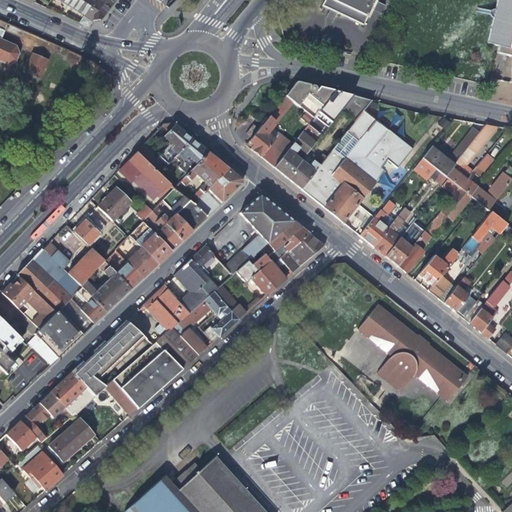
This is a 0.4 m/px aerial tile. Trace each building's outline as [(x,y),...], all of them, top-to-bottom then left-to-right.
[(56,0),(66,6),(82,16),(78,23),(87,27),(91,22),(93,21),(97,21),(113,1),(113,0),(56,0)] [(327,0),(323,8),(329,10),(332,12),(338,15),(365,28),(372,14),(373,12),(375,8),(377,4),(379,0),(327,0)] [(511,0),(498,0),(496,10),(494,20),(488,47),(499,50),(497,57),(511,59),(511,0)] [(377,4),(375,8),(373,12),(382,16),(385,9),(386,9),(379,6),(377,4)] [(334,23),(336,19),(338,15),(332,12),(328,19),(334,23)] [(0,62),(6,65),(15,62),(18,55),(14,47),(0,40),(0,37),(3,32),(0,30),(0,62)] [(31,56),(24,72),(38,79),(46,62),(31,56)] [(304,112),(312,119),(334,91),(318,87),(314,91),(315,89),(315,88),(314,87),(312,86),(310,86),(308,88),(308,89),(307,89),(308,85),(295,82),(284,96),(291,102),(304,112)] [(341,110),(354,120),(362,110),(370,100),(353,95),(341,110)] [(291,102),(284,96),(281,100),(288,106),(291,102)] [(281,100),(270,114),(247,142),(252,145),(249,149),(260,158),(272,168),(291,145),(270,128),(288,106),(281,100)] [(344,133),(356,143),(374,120),(362,110),(354,120),(344,133)] [(307,124),(312,119),(304,112),(299,118),(307,124)] [(410,149),(374,120),(356,143),(342,160),(316,193),(311,199),(330,215),(341,223),(383,171),(378,168),(385,160),(395,168),(410,149)] [(171,149),(177,155),(191,140),(180,131),(171,124),(162,125),(161,127),(168,133),(163,137),(174,146),(171,149)] [(250,137),(257,129),(252,125),(249,129),(245,134),(250,137)] [(483,125),(477,133),(456,159),(461,163),(463,164),(471,154),(471,153),(492,126),(483,125)] [(427,163),(443,176),(450,167),(456,159),(477,133),(472,129),(452,155),(448,152),(440,146),(427,163)] [(301,133),(291,145),(272,168),(279,174),(285,179),(300,161),(314,143),(301,133)] [(186,162),(193,169),(207,153),(198,146),(191,140),(177,155),(183,160),(188,156),(190,158),(186,162)] [(306,195),(311,199),(316,193),(342,160),(330,151),(324,158),(304,183),(299,189),(306,195)] [(146,153),(141,160),(149,168),(155,161),(146,153)] [(194,196),(198,199),(206,190),(227,169),(217,161),(207,153),(193,169),(182,181),(184,183),(188,179),(189,181),(195,175),(204,184),(199,189),(199,190),(194,196)] [(170,187),(153,172),(149,168),(141,160),(134,154),(126,163),(117,172),(127,181),(132,183),(136,179),(143,185),(142,190),(153,201),(156,197),(159,199),(170,187)] [(308,167),(300,161),(285,179),(293,185),(299,189),(304,183),(324,158),(321,155),(317,161),(314,160),(308,167)] [(481,156),(474,166),(483,173),(490,164),(481,156)] [(158,157),(155,161),(149,168),(153,172),(163,161),(158,157)] [(454,170),(461,163),(456,159),(450,167),(454,170)] [(464,179),(454,170),(450,167),(443,176),(446,178),(452,183),(457,187),(464,179)] [(232,174),(227,169),(206,190),(198,199),(196,201),(193,204),(206,218),(221,204),(240,185),(240,180),(232,174)] [(485,194),(477,187),(470,197),(476,202),(486,210),(493,202),(511,180),(502,173),(500,175),(485,194)] [(447,189),(452,183),(446,178),(442,184),(447,189)] [(471,183),(464,179),(457,187),(458,188),(470,197),(477,187),(471,183)] [(451,220),(470,197),(458,188),(440,211),(446,216),(451,220)] [(96,209),(111,222),(129,202),(115,189),(106,199),(96,209)] [(161,202),(170,211),(183,197),(173,190),(161,202)] [(239,214),(258,234),(281,213),(274,207),(259,195),(239,214)] [(183,197),(170,211),(174,215),(191,232),(200,224),(206,218),(193,204),(183,197)] [(387,200),(358,236),(366,243),(372,247),(387,229),(377,221),(381,215),(391,203),(387,200)] [(489,213),(497,219),(504,210),(493,202),(486,210),(489,213)] [(358,229),(371,214),(360,205),(347,219),(358,229)] [(142,221),(151,212),(144,206),(136,215),(142,221)] [(403,208),(391,223),(387,229),(372,247),(376,251),(384,257),(404,232),(397,227),(403,220),(399,217),(405,210),(403,208)] [(430,236),(446,216),(440,211),(423,232),(430,236)] [(241,250),(250,260),(259,252),(262,250),(267,245),(268,244),(274,239),(293,222),(281,213),(258,234),(241,250)] [(505,225),(497,219),(489,213),(463,247),(469,251),(486,230),(492,234),(473,258),(476,260),(505,225)] [(72,233),(87,247),(105,228),(91,215),(85,221),(72,233)] [(163,215),(158,220),(181,242),(191,232),(174,215),(169,221),(163,215)] [(391,223),(381,215),(377,221),(387,229),(391,223)] [(158,230),(153,235),(170,252),(181,242),(158,220),(153,224),(158,230)] [(273,251),(280,245),(285,241),(300,228),(296,225),(293,222),(274,239),(268,244),(267,245),(273,251)] [(131,240),(139,248),(156,265),(170,252),(153,235),(140,223),(127,236),(131,240)] [(452,230),(446,225),(438,235),(444,240),(452,230)] [(408,227),(404,232),(384,257),(389,261),(395,266),(414,243),(405,235),(410,229),(408,227)] [(287,252),(308,234),(303,230),(300,228),(285,241),(288,244),(283,248),(287,252)] [(431,237),(430,236),(423,232),(414,243),(395,266),(404,273),(410,266),(422,251),(420,250),(431,237)] [(278,260),(291,274),(322,246),(314,239),(308,234),(287,252),(278,260)] [(112,250),(126,263),(141,279),(156,265),(139,248),(130,257),(122,249),(131,240),(127,236),(112,250)] [(70,267),(47,246),(41,252),(64,273),(70,267)] [(214,257),(204,247),(172,277),(190,297),(195,293),(203,301),(212,294),(217,289),(207,279),(210,276),(203,269),(214,257)] [(283,248),(270,259),(274,264),(278,260),(287,252),(283,248)] [(424,280),(431,286),(440,275),(457,254),(450,249),(441,262),(433,255),(417,275),(424,280)] [(232,275),(233,275),(247,263),(250,260),(241,250),(224,267),(232,275)] [(102,261),(91,251),(88,253),(77,264),(66,276),(77,286),(102,261)] [(66,276),(64,273),(41,252),(30,263),(16,277),(19,280),(30,290),(41,300),(54,312),(66,300),(72,294),(78,288),(78,287),(77,286),(66,276)] [(263,256),(251,267),(273,290),(284,280),(271,266),(265,258),(263,256)] [(270,259),(267,256),(265,258),(271,266),(274,264),(270,259)] [(106,258),(102,262),(131,289),(141,279),(126,263),(118,270),(106,258)] [(271,266),(284,280),(291,274),(278,260),(274,264),(271,266)] [(83,282),(78,287),(78,288),(105,313),(131,289),(102,262),(97,268),(101,272),(108,279),(94,292),(83,282)] [(265,297),(273,290),(251,267),(247,263),(233,275),(243,285),(248,279),(265,297)] [(97,277),(101,272),(97,268),(93,272),(97,277)] [(451,277),(444,271),(440,275),(446,281),(451,277)] [(511,274),(509,272),(483,305),(468,324),(484,337),(487,339),(494,330),(486,324),(491,318),(486,314),(508,287),(506,285),(511,277),(511,274)] [(446,281),(440,275),(431,286),(427,292),(432,296),(437,300),(450,284),(446,281)] [(454,288),(442,303),(451,311),(462,319),(475,302),(462,292),(468,284),(462,279),(454,288)] [(30,290),(19,280),(11,287),(9,285),(7,287),(0,294),(0,296),(15,310),(19,306),(24,311),(20,315),(25,320),(30,324),(37,331),(54,312),(41,300),(30,290)] [(454,288),(450,284),(437,300),(442,303),(454,288)] [(156,330),(163,337),(170,330),(190,313),(182,305),(163,286),(141,306),(149,314),(160,325),(156,330)] [(219,287),(217,289),(212,294),(238,321),(262,300),(258,296),(241,311),(219,287)] [(77,310),(93,325),(105,313),(78,288),(72,294),(80,302),(75,308),(77,310)] [(190,297),(182,305),(190,313),(202,302),(203,301),(195,293),(190,297)] [(201,333),(212,344),(238,321),(212,294),(203,301),(202,302),(209,310),(212,314),(215,318),(219,315),(222,318),(210,329),(208,327),(201,333)] [(0,320),(5,325),(13,317),(18,313),(17,312),(15,310),(0,296),(0,320)] [(43,346),(56,360),(79,338),(93,325),(77,310),(75,308),(66,300),(54,312),(37,331),(32,335),(33,336),(43,346)] [(477,300),(475,302),(462,319),(468,324),(483,305),(477,300)] [(187,329),(209,310),(202,302),(190,313),(170,330),(196,357),(206,349),(187,329)] [(145,319),(149,314),(141,306),(137,311),(145,319)] [(365,336),(379,341),(398,324),(376,307),(357,330),(365,336)] [(13,317),(21,324),(25,320),(20,315),(18,313),(13,317)] [(206,319),(196,327),(198,330),(208,321),(206,319)] [(5,325),(0,320),(0,374),(5,369),(11,364),(1,354),(5,350),(18,337),(5,325)] [(30,324),(25,320),(21,324),(32,335),(37,331),(30,324)] [(125,321),(104,342),(109,347),(99,357),(106,365),(96,375),(98,377),(142,337),(125,321)] [(390,359),(388,362),(387,363),(387,364),(386,364),(386,365),(385,366),(385,367),(385,368),(385,369),(385,370),(385,371),(385,372),(385,373),(385,374),(385,375),(386,375),(386,376),(386,377),(387,377),(387,378),(388,379),(388,380),(389,380),(390,381),(391,382),(392,382),(393,383),(394,383),(395,384),(396,384),(397,384),(398,384),(399,384),(400,384),(401,384),(402,384),(403,384),(404,384),(405,384),(406,383),(407,382),(408,382),(409,382),(409,381),(410,381),(411,380),(412,378),(413,377),(413,376),(414,376),(414,375),(414,374),(414,373),(414,372),(414,371),(414,370),(422,368),(439,396),(447,402),(466,379),(427,348),(428,347),(423,341),(416,337),(415,337),(415,338),(398,324),(379,341),(397,348),(397,355),(396,355),(396,356),(395,356),(394,356),(393,356),(393,357),(392,357),(392,358),(391,358),(390,359)] [(163,337),(158,341),(184,368),(196,357),(170,330),(163,337)] [(356,332),(373,346),(379,341),(365,336),(357,330),(356,332)] [(511,344),(502,337),(495,346),(506,354),(511,346),(511,344)] [(158,341),(111,382),(133,407),(160,383),(173,372),(176,375),(184,368),(158,341)] [(390,359),(391,358),(392,358),(392,357),(393,357),(393,356),(394,356),(395,356),(396,356),(396,355),(397,355),(397,348),(379,341),(373,346),(390,359)] [(85,388),(86,389),(95,380),(98,377),(96,375),(106,365),(99,357),(109,347),(104,342),(93,352),(94,354),(84,364),(82,362),(71,373),(85,388)] [(399,394),(411,380),(410,381),(409,381),(409,382),(408,382),(407,382),(406,383),(405,384),(404,384),(403,384),(402,384),(401,384),(400,384),(399,384),(398,384),(397,384),(396,384),(395,384),(394,383),(393,383),(392,382),(391,382),(390,381),(389,380),(388,380),(388,379),(387,378),(387,377),(386,377),(386,376),(386,375),(385,375),(385,374),(385,373),(385,372),(385,371),(385,370),(385,369),(385,368),(385,367),(385,366),(386,365),(386,364),(387,364),(387,363),(376,376),(399,394)] [(445,404),(447,402),(439,396),(422,368),(414,370),(414,371),(414,372),(414,373),(414,374),(414,375),(414,376),(413,376),(413,377),(412,378),(445,404)] [(68,404),(85,388),(71,373),(49,393),(63,408),(67,413),(71,417),(75,414),(76,413),(68,404)] [(89,392),(94,397),(104,388),(95,380),(86,389),(89,392)] [(129,417),(136,410),(133,407),(111,382),(105,388),(129,417)] [(86,404),(94,397),(89,392),(83,397),(84,399),(82,400),(86,404)] [(49,393),(30,411),(40,421),(42,424),(50,416),(52,419),(63,408),(49,393)] [(30,411),(25,416),(35,426),(40,421),(30,411)] [(60,427),(71,417),(67,413),(56,423),(60,427)] [(35,426),(25,416),(6,435),(21,451),(36,439),(41,444),(46,439),(35,426)] [(93,434),(79,419),(48,448),(62,463),(74,452),(93,434)] [(0,451),(0,467),(0,468),(8,461),(0,451)] [(21,472),(30,482),(33,479),(40,487),(43,491),(62,475),(43,453),(21,472)] [(264,511),(229,472),(215,457),(200,470),(195,464),(172,485),(163,475),(124,510),(125,511),(264,511)] [(0,479),(0,496),(5,503),(14,495),(0,479)] [(37,489),(40,487),(33,479),(30,482),(34,486),(37,489)] [(511,511),(511,501),(500,511),(511,511)]
